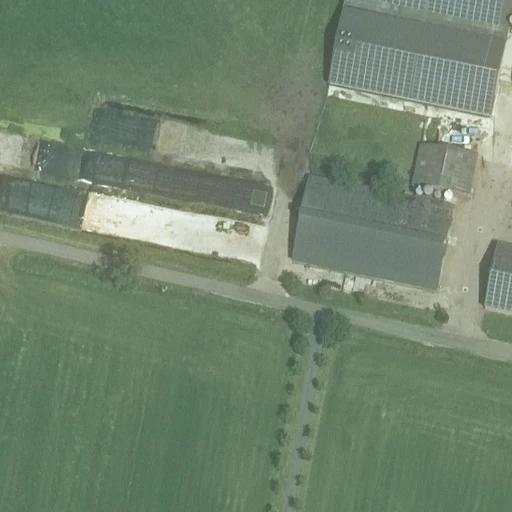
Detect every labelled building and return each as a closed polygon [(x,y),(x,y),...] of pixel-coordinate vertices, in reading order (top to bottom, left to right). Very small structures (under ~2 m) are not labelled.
[(511,0),(347,0),(346,9),(508,42),(511,20),(511,0)] [(490,130),(508,42),(346,9),(328,96),(490,130)] [(470,200),(479,157),(421,145),(412,188),(470,200)] [(437,291),(454,210),(310,179),(293,261),(437,291)] [(511,250),(498,247),(485,311),(511,316),(511,250)]
